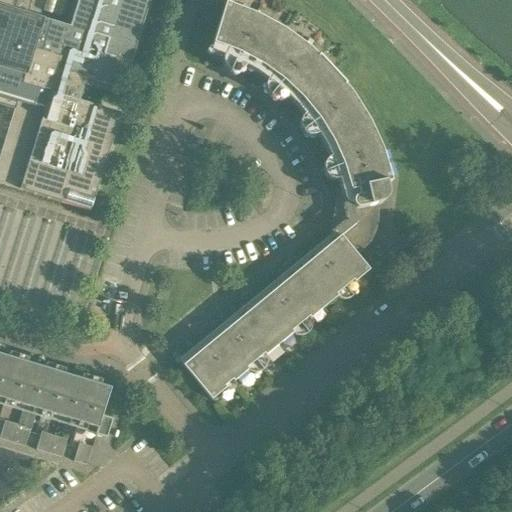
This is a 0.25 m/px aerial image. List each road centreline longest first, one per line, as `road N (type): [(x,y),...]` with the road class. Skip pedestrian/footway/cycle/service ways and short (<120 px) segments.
road 1 (residential): [(184,107),(119,341),(216,456)]
road 2 (residential): [(216,456),(511,226)]
road 3 (tertiary): [(511,123),(382,0)]
road 4 (secondary): [(401,511),(511,428)]
